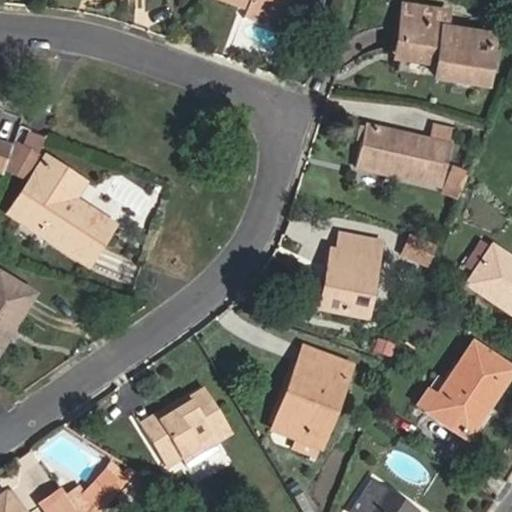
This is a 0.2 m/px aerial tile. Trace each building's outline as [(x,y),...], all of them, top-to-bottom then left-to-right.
[(290,0),(238,0),(249,4),(247,8),(282,21),(290,0)] [(434,78),(485,86),(493,35),(445,28),(448,0),(403,0),(403,9),(405,9),(397,55),(437,61),(434,78)] [(432,123),(429,140),(450,144),(454,128),(432,123)] [(355,168),(440,186),(450,144),(429,140),(365,125),(355,168)] [(0,141),(0,174),(7,177),(17,147),(0,141)] [(43,162),(28,153),(15,174),(30,183),(43,162)] [(456,198),(467,173),(453,167),(442,192),(456,198)] [(61,200),(72,183),(50,169),(15,221),(88,268),(112,234),(72,207),(61,200)] [(83,190),(72,183),(61,200),(72,207),(83,190)] [(331,250),(319,310),(366,319),(380,242),(341,234),(337,251),(331,250)] [(408,237),(400,257),(426,267),(434,248),(408,237)] [(511,259),(492,246),(466,284),(511,314),(511,259)] [(13,322),(20,327),(39,296),(3,274),(0,278),(0,355),(1,356),(14,337),(7,332),(13,322)] [(14,337),(20,327),(13,322),(7,332),(14,337)] [(394,356),(397,340),(377,337),(374,353),(394,356)] [(510,369),(473,344),(427,412),(457,431),(479,397),(488,403),(510,369)] [(306,368),(282,430),(322,445),(350,369),(316,356),(310,370),(306,368)] [(166,469),(230,430),(205,388),(141,426),(166,469)] [(416,511),(372,482),(350,511),(416,511)] [(318,511),(303,487),(294,492),(305,511),(318,511)] [(0,496),(0,511),(18,511),(5,493),(0,496)] [(45,511),(76,511),(64,494),(43,509),(45,511)]
